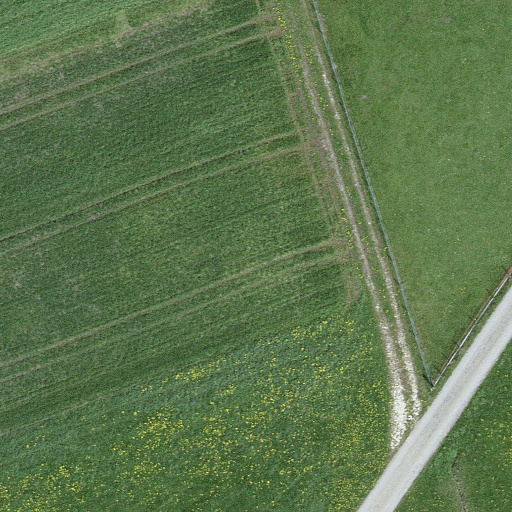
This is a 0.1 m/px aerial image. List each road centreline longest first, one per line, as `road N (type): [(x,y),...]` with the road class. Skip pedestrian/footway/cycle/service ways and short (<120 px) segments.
road 1 (track): [(408,463),(404,364),(296,0)]
road 2 (unclassified): [(511,313),(374,511)]
